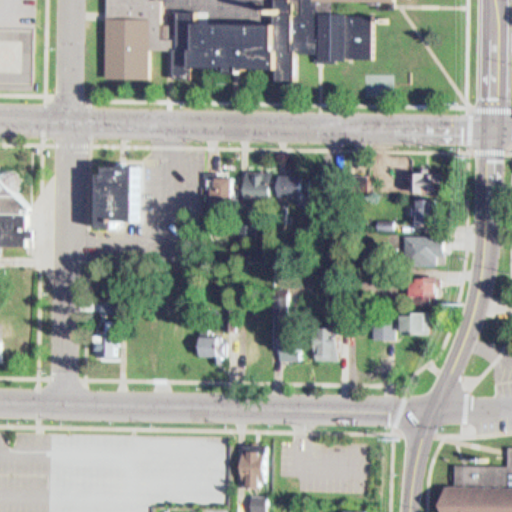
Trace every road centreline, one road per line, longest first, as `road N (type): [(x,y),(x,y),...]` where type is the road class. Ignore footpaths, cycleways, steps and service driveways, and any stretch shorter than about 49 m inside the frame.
road 1 (residential): [(511,401),(428,410),(0,401)]
road 2 (residential): [(511,126),(0,119)]
road 3 (secondary): [(428,410),(465,334),(479,275),(492,0)]
road 4 (residential): [(63,405),(68,0)]
